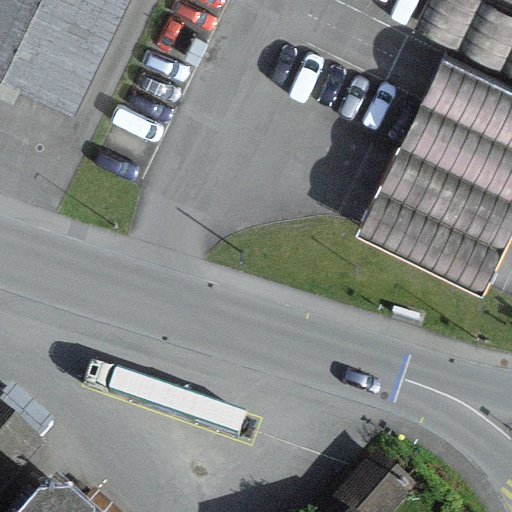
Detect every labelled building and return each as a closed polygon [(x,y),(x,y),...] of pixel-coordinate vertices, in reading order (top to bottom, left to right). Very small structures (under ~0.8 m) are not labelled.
[(0,0),(0,68),(72,104),(122,0),(0,0)] [(511,69),(511,7),(494,0),(431,0),(419,29),(511,69)] [(511,85),(444,53),(422,100),(431,104),(410,146),(412,147),(376,220),(475,267),(505,205),(510,194),(511,195),(511,193),(511,85)] [(0,487),(37,446),(0,413),(0,487)] [(330,511),(390,511),(412,488),(394,472),(385,472),(375,463),(330,511)] [(80,511),(50,484),(24,511),(80,511)]
